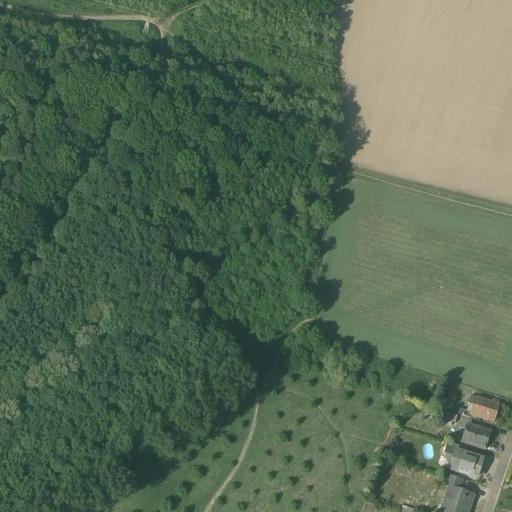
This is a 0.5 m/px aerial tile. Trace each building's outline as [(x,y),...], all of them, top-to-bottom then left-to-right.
[(499,405),(470,396),(468,404),(472,405),(470,412),(469,416),(493,423),(499,405)] [(470,412),(459,408),(457,414),(469,418),(469,416),(470,412)] [(458,416),(438,410),(436,417),(456,424),(458,416)] [(490,433),(466,425),(461,442),(485,450),(490,433)] [(464,449),(447,443),(443,454),(454,457),(455,452),(462,454),(464,449)] [(462,454),(455,452),(454,457),(450,470),(476,478),(481,460),(462,454)] [(469,511),(475,497),(459,491),(463,480),(450,476),(446,487),(450,489),(444,506),(449,508),(447,511),(469,511)]
